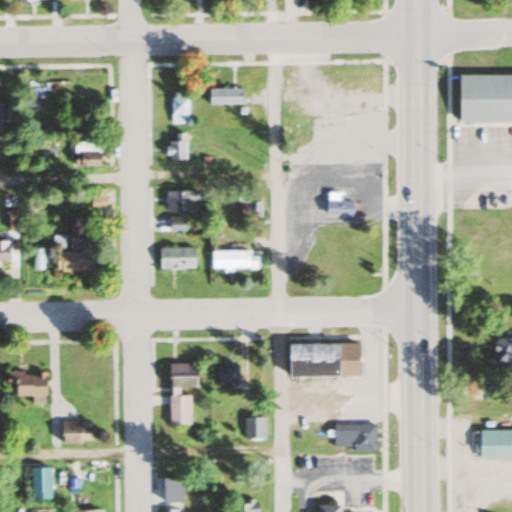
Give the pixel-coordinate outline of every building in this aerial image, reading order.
[(456,74),(511,74),(511,122),(456,123),(456,74)] [(207,104),(241,104),(241,89),(207,89),(207,104)] [(186,123),(186,97),(170,98),(170,123),(186,123)] [(183,159),(183,132),(175,132),(175,141),(166,141),(166,159),(183,159)] [(99,142),(73,142),(73,166),(99,166),(99,142)] [(105,211),(105,188),(90,188),(90,211),(105,211)] [(169,190),(169,212),(188,212),(188,201),(196,201),(196,190),(169,190)] [(350,215),(350,200),(325,200),(325,215),(350,215)] [(248,216),(259,216),(259,202),(248,202),(248,216)] [(169,230),(183,230),(183,217),(169,217),(169,230)] [(54,251),(54,270),(92,270),(92,243),(78,243),(78,251),(54,251)] [(158,247),(158,269),(193,269),(193,247),(158,247)] [(210,269),(256,269),(256,259),(249,259),(249,250),(210,250),(210,269)] [(488,363),(511,362),(511,337),(488,337),(488,363)] [(357,343),(286,343),(286,377),(357,376),(357,343)] [(167,364),(167,387),(195,387),(195,364),(167,364)] [(215,364),(215,387),(237,387),(237,364),(215,364)] [(13,396),(43,396),(43,371),(5,371),(5,387),(13,387),(13,396)] [(168,425),(188,425),(188,396),(176,396),(176,390),(168,390),(168,425)] [(264,438),(264,416),(243,416),(243,438),(264,438)] [(91,443),(91,423),(59,423),(59,443),(91,443)] [(374,424),(332,424),(332,450),(375,450),(374,424)] [(480,425),(511,424),(511,455),(481,456),(480,425)] [(181,478),(161,478),(161,502),(181,502),(181,478)]
